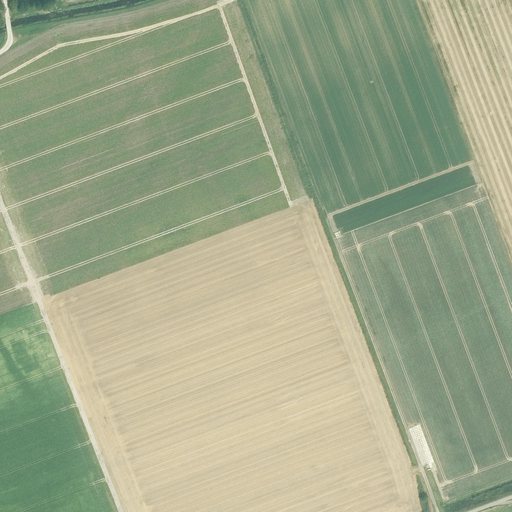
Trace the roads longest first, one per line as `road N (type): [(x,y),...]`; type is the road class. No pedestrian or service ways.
road 1 (track): [(0,202),(120,511)]
road 2 (track): [(438,511),(322,217)]
